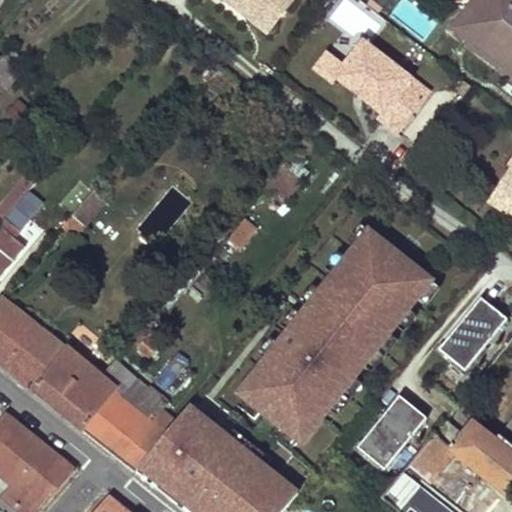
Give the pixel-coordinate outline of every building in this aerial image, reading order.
[(234,0),(225,0),(240,11),(239,3),(234,0)] [(247,17),(266,32),(291,0),(234,0),(239,3),(240,11),(248,10),(251,13),(247,17)] [(511,0),(499,0),(482,23),(465,10),(452,28),(511,74),(511,0)] [(499,0),(472,0),(465,10),(482,23),(499,0)] [(430,93),(367,43),(344,73),(338,80),(355,94),(360,88),(368,95),(364,101),(382,114),(379,118),(398,133),(430,93)] [(0,62),(0,80),(8,88),(28,66),(11,51),(0,62)] [(344,73),(326,58),(313,75),(331,89),(338,80),(344,73)] [(368,95),(360,88),(355,94),(364,101),(368,95)] [(16,240),(57,190),(59,192),(83,163),(65,148),(41,177),(38,181),(1,226),(0,227),(0,278),(25,247),(16,240)] [(270,193),(289,204),(307,173),(288,162),(270,193)] [(511,192),(511,168),(490,202),(511,215),(511,208),(505,204),(511,192)] [(33,170),(30,174),(38,181),(41,177),(33,170)] [(0,225),(1,226),(38,181),(30,174),(0,209),(0,215),(0,225)] [(73,216),(64,226),(79,238),(88,227),(73,216)] [(241,220),(226,245),(243,255),(258,230),(241,220)] [(240,393),(303,444),(434,282),(372,231),(240,393)] [(118,389),(102,375),(66,344),(64,346),(2,297),(0,299),(0,363),(34,391),(85,432),(118,389)] [(438,351),(465,373),(507,321),(480,299),(438,351)] [(171,395),(187,366),(173,358),(156,386),(171,395)] [(85,432),(137,472),(178,421),(167,412),(157,423),(153,420),(170,400),(162,393),(159,396),(117,360),(102,375),(118,389),(85,432)] [(385,472),(427,420),(400,398),(358,450),(385,472)] [(283,511),(299,493),(191,406),(178,421),(137,472),(185,511),(283,511)] [(0,472),(13,483),(2,495),(21,511),(39,511),(76,471),(6,414),(0,421),(0,472)] [(511,453),(496,441),(474,424),(464,436),(446,421),(383,499),(398,511),(407,511),(416,503),(456,453),(462,458),(510,497),(511,498),(511,453)] [(0,472),(0,493),(2,495),(13,483),(0,472)] [(126,511),(109,498),(95,511),(126,511)] [(427,511),(416,503),(407,511),(427,511)]
